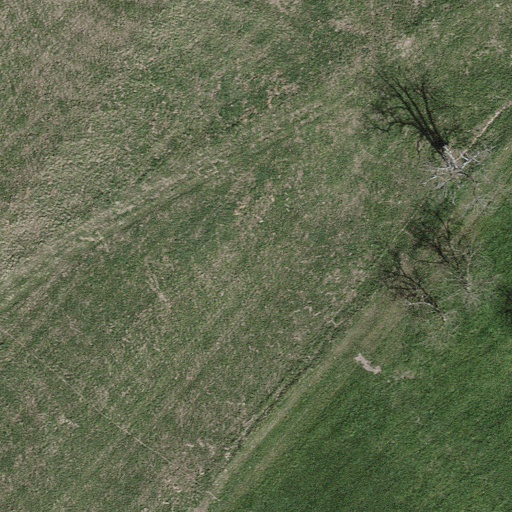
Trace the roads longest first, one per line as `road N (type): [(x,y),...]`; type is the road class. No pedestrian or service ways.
road 1 (track): [(209,511),(379,330),(511,159)]
road 2 (track): [(511,484),(412,405)]
